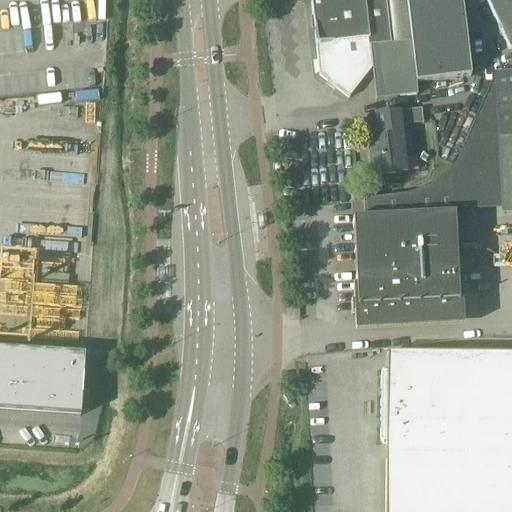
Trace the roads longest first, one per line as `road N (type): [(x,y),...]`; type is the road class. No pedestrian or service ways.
road 1 (tertiary): [(225,511),(241,337),(208,0)]
road 2 (tertiary): [(181,0),(194,390)]
road 3 (tertiary): [(194,390),(179,416),(159,511)]
road 4 (tertiary): [(194,390),(198,423),(176,511)]
